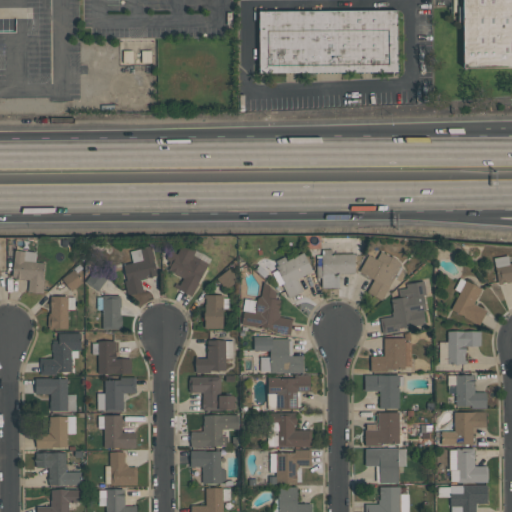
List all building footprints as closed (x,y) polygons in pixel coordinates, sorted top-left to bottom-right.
[(511,67),(462,68),(461,0),(511,0),(511,67)] [(258,11),(396,10),(397,72),(258,73),(258,11)] [(167,265),(169,261),(166,259),(171,251),(176,254),(182,244),(194,251),(192,255),(208,263),(190,295),(174,286),(175,283),(179,285),(182,278),(176,275),(176,274),(170,271),(167,270),(169,266),(167,265)] [(156,275),(139,279),(142,291),(127,295),(123,280),(126,280),(122,264),(132,262),(129,251),(140,248),(139,248),(150,245),(154,259),(152,259),(156,275)] [(316,255),(321,255),(321,249),(331,249),(331,254),(354,253),(354,273),(338,273),(338,287),(321,287),(321,278),(316,278),(316,255)] [(43,263),(42,278),(43,278),(42,293),(27,291),(29,279),(23,278),(23,279),(13,278),(13,277),(11,277),(14,250),(36,252),(35,262),(43,263)] [(368,254),(376,259),(380,251),(390,257),(391,256),(397,259),(397,260),(400,262),(401,268),(406,271),(400,282),(394,279),(381,301),(366,292),(373,279),(358,271),(368,254)] [(302,290),(288,297),(281,283),(278,285),(271,272),(277,269),(275,266),(277,265),(275,260),(284,256),(286,260),(302,252),(311,271),(296,278),(302,290)] [(511,280),(509,281),(509,282),(498,284),(493,258),(508,255),(509,263),(511,262),(511,280)] [(238,279),(225,289),(216,278),(228,268),(238,279)] [(82,282),(71,291),(61,278),(73,270),(82,282)] [(481,289),(476,299),(475,298),(473,303),(486,310),(478,324),(463,316),(464,315),(451,309),(459,292),(454,289),(459,278),(465,281),(465,280),(481,289)] [(379,318),(392,316),(391,312),(393,312),(390,299),(399,298),(398,289),(406,288),(405,283),(423,280),(426,295),(423,296),(425,310),(422,311),(425,324),(398,328),(398,331),(382,334),(379,318)] [(256,300),(256,298),(260,296),(263,281),(275,292),(274,299),(280,300),(277,313),(280,313),(279,317),(292,319),(289,334),(273,332),(273,329),(241,324),(243,311),(241,311),(244,298),(256,300)] [(120,295),(120,314),(121,314),(121,327),(120,327),(120,329),(102,329),(102,310),(90,310),(90,296),(101,296),(101,295),(120,295)] [(222,295),(222,298),(228,298),(228,308),(222,308),(222,328),(204,328),(204,319),(203,319),(203,312),(204,312),(204,304),(205,304),(205,298),(203,298),(203,295),(222,295)] [(67,328),(52,328),(52,329),(48,329),(48,326),(47,326),(47,315),(48,315),(48,313),(50,313),(50,307),(49,307),(49,296),(67,296),(67,297),(74,297),(74,309),(67,309),(67,328)] [(40,374),(39,358),(52,358),(52,351),(51,351),(51,343),(52,343),(52,340),(58,340),(58,332),(80,331),(80,350),(77,350),(77,357),(71,357),(71,371),(55,372),(55,374),(40,374)] [(438,342),(447,342),(447,331),(480,331),(480,345),(464,345),(464,352),(464,360),(466,360),(466,363),(438,363),(438,342)] [(288,338),(288,340),(291,340),(291,355),(302,355),(302,372),(269,372),(269,371),(259,371),(259,356),(269,356),(269,350),(253,350),(253,336),(271,336),(271,338),(288,338)] [(404,338),(404,342),(410,342),(410,366),(404,366),(404,369),(386,369),(386,372),(369,372),(369,355),(383,355),(383,338),(404,338)] [(195,373),(195,358),(206,358),(206,340),(225,340),(232,340),(232,357),(224,358),(225,370),(209,370),(209,372),(195,373)] [(97,341),(114,341),(114,352),(115,352),(115,359),(130,359),(131,373),(97,373),(97,341)] [(399,408),(378,408),(378,391),(363,391),(363,374),(380,374),(380,375),(398,375),(398,376),(403,376),(403,385),(399,385),(399,408)] [(267,408),(266,377),(277,377),(293,377),(293,375),(309,375),(309,391),(299,391),(299,406),(296,406),(296,408),(267,408)] [(455,405),(455,393),(448,393),(448,385),(447,385),(447,375),(473,375),(473,385),(474,385),(474,392),(485,392),(485,408),(471,408),(470,405),(455,405)] [(96,409),(96,393),(104,393),(104,379),(119,379),(119,376),(136,376),(136,393),(126,393),(126,392),(122,392),(122,410),(104,410),(104,409),(96,409)] [(202,410),(202,392),(189,392),(189,389),(188,389),(188,379),(189,379),(189,376),(220,376),(220,395),(233,395),(233,409),(222,409),(222,410),(202,410)] [(74,410),(49,410),(49,401),(50,401),(50,393),(34,394),(34,378),(52,378),(66,378),(66,394),(74,394),(74,410)] [(311,447),(307,447),(307,446),(276,446),(276,445),(267,445),(266,421),(271,421),(271,412),(296,411),(296,425),(294,425),(294,430),(311,429),(311,447)] [(485,411),(485,427),(475,427),(475,433),(472,433),(472,444),(454,444),(454,445),(440,445),(440,431),(453,431),(453,412),(473,412),(473,411),(485,411)] [(398,412),(398,443),(380,443),(380,446),(364,446),(364,429),(365,429),(365,423),(375,423),(375,429),(377,429),(377,412),(398,412)] [(103,415),(121,415),(121,431),(134,431),(135,447),(120,448),(120,447),(103,447),(103,428),(98,428),(97,416),(103,416),(103,415)] [(190,431),(202,431),(202,425),(203,425),(203,415),(238,415),(238,429),(221,429),(221,435),(226,435),(226,445),(206,446),(190,447),(190,431)] [(75,433),(66,433),(66,447),(51,447),(35,448),(35,433),(48,433),(48,427),(49,427),(48,416),(66,416),(75,416),(75,433)] [(450,481),(450,470),(448,470),(448,446),(456,446),(456,448),(473,448),(473,466),(486,466),(486,468),(487,468),(487,479),(486,479),(486,482),(456,482),(456,481),(450,481)] [(405,448),(405,466),(397,466),(397,482),(378,483),(378,481),(375,481),(375,465),(364,465),(364,448),(397,448),(405,448)] [(310,449),(310,465),(297,465),(297,469),(296,469),(296,482),(275,482),(275,483),(268,483),(268,476),(275,476),(275,472),(268,472),(269,453),(275,453),(275,452),(293,452),(293,449),(310,449)] [(201,483),(201,466),(193,466),(193,467),(190,467),(190,450),(210,450),(210,451),(220,451),(220,467),(225,470),(225,479),(220,482),(220,483),(201,483)] [(65,452),(65,472),(80,472),(80,484),(50,484),(50,485),(48,485),(47,467),(35,467),(35,452),(65,452)] [(136,467),(136,470),(137,470),(137,481),(136,481),(136,485),(110,485),(110,483),(104,483),(104,465),(109,465),(109,452),(124,452),(124,462),(129,467),(136,467)] [(475,511),(450,511),(450,506),(449,506),(449,497),(437,497),(437,486),(449,486),(449,485),(462,485),(462,484),(486,484),(486,503),(475,503),(475,511)] [(310,511),(269,511),(274,499),(277,497),(277,487),(296,486),(296,503),(310,503),(310,511)] [(399,486),(399,494),(408,494),(408,511),(364,511),(364,504),(377,503),(377,499),(379,499),(379,486),(399,486)] [(190,511),(190,505),(205,505),(205,488),(222,488),(230,488),(230,500),(222,500),(222,511),(190,511)] [(36,511),(36,506),(50,506),(50,489),(77,489),(77,490),(85,490),(85,501),(78,501),(78,502),(68,502),(68,511),(36,511)] [(124,489),(124,506),(133,506),(133,505),(136,505),(136,511),(105,511),(105,505),(98,505),(98,490),(105,490),(105,489),(124,489)]
